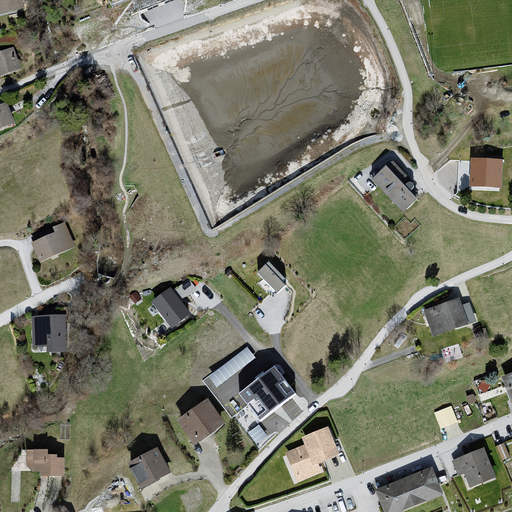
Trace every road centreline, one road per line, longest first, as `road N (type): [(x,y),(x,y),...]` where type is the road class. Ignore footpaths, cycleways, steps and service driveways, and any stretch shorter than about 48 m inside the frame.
road 1 (residential): [(511,255),(403,313),(215,511)]
road 2 (residential): [(511,219),(458,209),(429,182),(407,127),(404,80),(367,0)]
road 3 (residential): [(253,0),(0,92)]
road 4 (residential): [(511,420),(274,511)]
